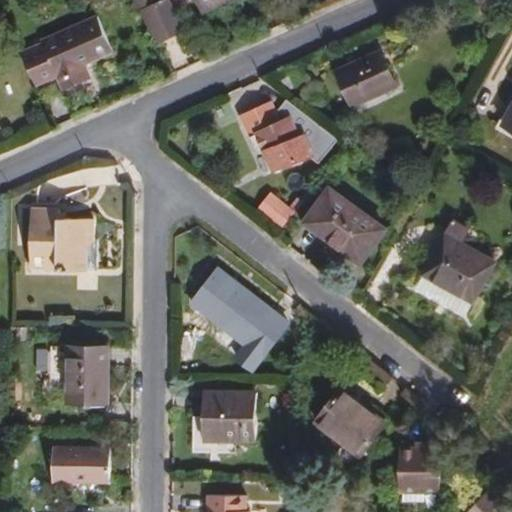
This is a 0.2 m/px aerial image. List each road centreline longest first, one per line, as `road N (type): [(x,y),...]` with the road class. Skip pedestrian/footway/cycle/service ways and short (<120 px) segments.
road 1 (residential): [(154,160),(467,414)]
road 2 (residential): [(154,160),(150,511)]
road 3 (residential): [(110,126),(410,0)]
road 4 (residential): [(0,175),(110,126)]
